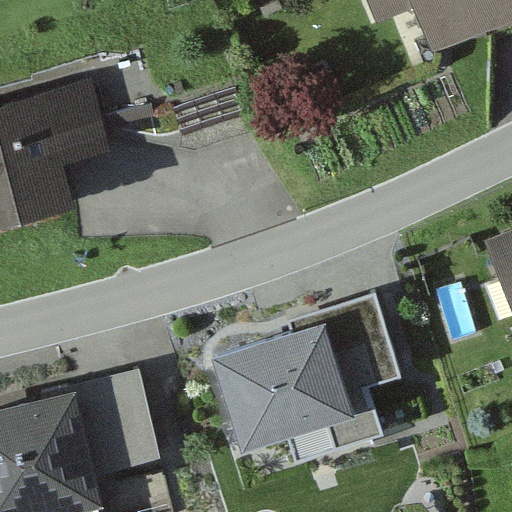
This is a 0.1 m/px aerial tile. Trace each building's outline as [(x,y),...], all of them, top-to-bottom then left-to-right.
[(511,17),(511,0),(370,0),(378,20),(415,5),(432,49),(511,17)] [(96,82),(0,105),(0,219),(75,201),(64,158),(112,146),(96,82)] [(511,223),(487,233),(511,302),(511,223)] [(379,290),(327,306),(349,377),(371,370),(400,361),(379,290)] [(349,377),(327,306),(214,341),(242,435),(329,408),(339,439),(387,424),(371,370),(349,377)] [(141,359),(78,374),(98,458),(161,443),(141,359)] [(78,374),(0,394),(0,506),(105,481),(98,458),(78,374)]
